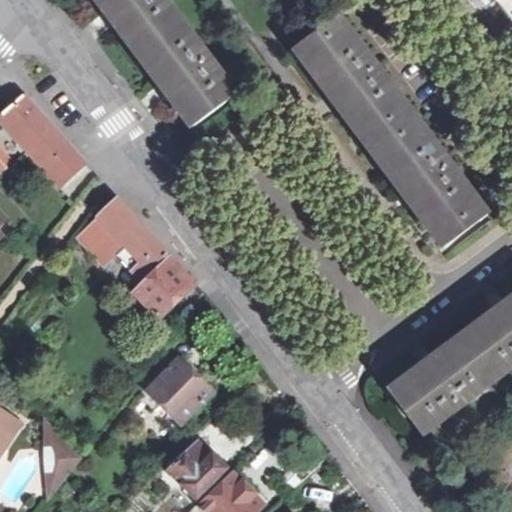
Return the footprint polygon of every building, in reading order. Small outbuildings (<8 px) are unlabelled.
[(238,94),(166,0),(98,0),(195,127),(238,94)] [(501,0),(482,0),(489,9),(496,4),(501,0)] [(488,213),(341,17),(297,50),(444,246),(488,213)] [(25,96),(3,115),(6,119),(31,146),(64,182),(86,163),(53,127),(25,96)] [(10,161),(0,150),(0,169),(1,170),(10,161)] [(202,191),(214,207),(221,201),(209,186),(202,191)] [(118,199),(98,216),(126,248),(117,256),(144,284),(134,294),(156,319),(194,284),(118,199)] [(126,248),(98,216),(75,237),(103,269),(117,256),(126,248)] [(511,369),(511,299),(391,391),(424,436),(511,369)] [(184,360),(181,363),(169,351),(148,376),(158,386),(152,393),(184,424),(216,392),(184,360)] [(0,413),(0,451),(18,425),(0,413)] [(54,451),(64,441),(44,419),(45,501),(55,490),(62,481),(52,471),(62,460),(54,451)] [(232,468),(205,440),(170,475),(197,502),(232,468)] [(52,471),(62,481),(80,459),(64,441),(54,451),(62,460),(52,471)] [(260,511),(266,507),(247,486),(253,481),(242,470),(236,475),(235,474),(201,507),(205,511),(260,511)]
